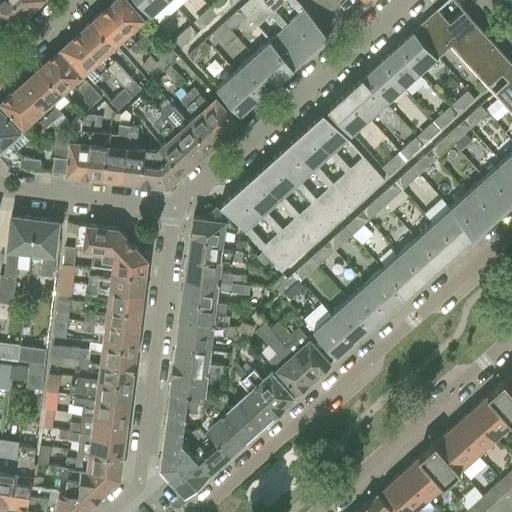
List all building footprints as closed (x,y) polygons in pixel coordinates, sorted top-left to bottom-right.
[(26,15),(11,0),(0,0),(0,23),(7,32),(26,15)] [(11,0),(26,15),(42,0),(11,0)] [(128,0),(113,0),(106,6),(143,48),(151,41),(137,26),(145,19),(128,0)] [(170,0),(137,0),(151,14),(159,24),(177,7),(170,0)] [(224,0),(215,0),(209,6),(216,14),(228,4),(224,0)] [(286,24),(274,10),(264,0),(246,0),(239,7),(247,15),(257,26),(269,14),(281,28),(269,39),(293,66),(310,51),(286,24)] [(286,24),(310,51),(328,35),(296,0),(264,0),(274,10),(285,0),(286,0),(297,13),(286,24)] [(445,0),(412,30),(436,57),(450,44),(463,33),(468,38),(480,27),(464,9),(449,22),(437,9),(447,0),(445,0)] [(106,6),(91,20),(114,46),(122,39),(136,54),(143,48),(106,6)] [(209,6),(197,17),(204,25),(216,14),(209,6)] [(234,11),(223,22),(230,30),(242,19),(234,11)] [(91,20),(77,33),(114,74),(124,85),(132,79),(121,67),(118,63),(108,52),(114,46),(91,20)] [(223,22),(211,32),(218,40),(230,30),(223,22)] [(511,63),(511,62),(480,27),(468,38),(463,33),(450,44),(488,85),(511,63)] [(184,28),(173,39),(180,47),(192,36),(184,28)] [(412,30),(395,45),(419,72),(436,57),(412,30)] [(77,33),(62,46),(75,61),(85,72),(91,79),(99,73),(106,81),(114,74),(77,33)] [(293,66),(269,39),(252,55),(276,82),(293,66)] [(198,44),(186,54),(194,62),(205,52),(198,44)] [(395,45),(378,60),(402,87),(419,72),(395,45)] [(171,48),(156,62),(162,69),(177,56),(171,48)] [(59,49),(39,67),(62,93),(73,83),(85,97),(84,98),(92,106),(102,97),(59,49)] [(276,82),(252,55),(234,71),(258,98),(276,82)] [(150,56),(142,63),(154,76),(162,69),(156,62),(150,56)] [(378,60),(361,75),(385,102),(402,87),(378,60)] [(187,84),(170,64),(168,66),(169,68),(166,70),(182,88),(187,84)] [(39,67),(20,84),(52,121),(62,112),(52,101),(62,93),(39,67)] [(240,114),(258,98),(234,71),(216,87),(240,114)] [(511,74),(509,78),(493,92),(511,112),(511,74)] [(361,75),(344,90),(369,117),(385,102),(361,75)] [(132,79),(124,85),(125,87),(133,96),(141,88),(132,78),(132,79)] [(52,121),(20,84),(1,101),(14,116),(24,127),(35,117),(44,128),(44,129),(53,139),(62,132),(52,121)] [(117,95),(110,101),(119,109),(125,103),(133,96),(125,87),(117,95)] [(194,87),(187,93),(224,134),(238,122),(214,95),(207,101),(194,87)] [(369,117),(344,90),(327,106),(351,133),(369,117)] [(466,90),(455,101),(462,109),(474,98),(466,90)] [(193,114),(186,120),(210,146),(224,134),(187,93),(180,99),(193,114)] [(479,104),(467,116),(474,123),(486,112),(479,104)] [(165,113),(160,117),(197,159),(210,146),(186,120),(173,105),(167,111),(165,113)] [(0,156),(10,167),(14,167),(38,170),(39,159),(24,158),(9,142),(21,131),(0,107),(0,156)] [(150,107),(144,113),(153,123),(152,124),(166,139),(159,145),(183,171),(197,159),(160,117),(150,107)] [(366,194),(384,179),(363,155),(351,166),(335,148),(347,137),(322,110),(305,126),(329,153),(345,171),(366,194)] [(444,110),(432,120),(440,128),(451,118),(444,110)] [(68,148),(65,173),(85,175),(90,130),(92,115),(88,114),(80,120),(81,129),(80,140),(67,138),(67,142),(68,142),(68,148)] [(90,130),(85,175),(103,177),(107,145),(107,143),(109,133),(100,132),(100,131),(101,116),(92,115),(90,130)] [(432,120),(421,131),(428,139),(440,128),(432,120)] [(107,145),(103,177),(122,179),(127,137),(127,134),(128,126),(128,125),(119,123),(118,124),(117,134),(109,133),(107,143),(107,145)] [(458,124),(445,135),(452,143),(465,131),(458,124)] [(127,137),(122,179),(141,182),(145,149),(147,150),(146,147),(138,146),(136,146),(135,146),(136,135),(137,126),(128,125),(128,126),(127,134),(127,137)] [(366,194),(345,171),(334,181),(318,163),(329,153),(305,126),(288,141),(312,168),(328,186),(349,209),(366,194)] [(445,135),(434,145),(441,153),(452,143),(445,135)] [(410,140),(399,151),(406,159),(417,148),(410,140)] [(271,156),(295,183),(311,201),(332,225),(349,209),(328,186),(317,196),(301,178),(312,168),(288,141),(271,156)] [(145,149),(141,182),(168,185),(183,171),(159,145),(155,148),(146,147),(147,150),(145,149)] [(52,172),(65,173),(68,148),(55,147),(52,172)] [(511,150),(500,161),(511,174),(511,150)] [(423,155),(411,165),(418,173),(430,163),(423,155)] [(294,217),(315,240),(332,225),(311,201),(300,212),(284,194),(295,183),(271,156),(254,172),(278,199),(294,217)] [(393,156),(381,167),(388,175),(400,164),(393,156)] [(511,174),(500,161),(483,176),(507,203),(511,198),(511,174)] [(411,165),(400,176),(407,184),(418,173),(411,165)] [(315,240),(294,217),(283,227),(267,209),(278,199),(254,172),(237,187),(261,214),(277,232),(298,255),(315,240)] [(483,176),(466,192),(490,219),(507,203),(483,176)] [(390,185),(378,196),(385,204),(397,193),(390,185)] [(298,255),(277,232),(265,243),(249,225),(261,214),(237,187),(219,203),(243,230),(262,251),(274,264),(280,271),(298,255)] [(466,192),(449,207),(473,234),(490,219),(466,192)] [(378,196),(366,206),(373,214),(385,204),(378,196)] [(193,215),(190,235),(223,239),(224,228),(235,230),(237,228),(217,206),(204,217),(193,215)] [(449,207),(432,222),(456,249),(473,234),(449,207)] [(0,273),(0,301),(13,303),(16,268),(28,269),(30,253),(34,218),(10,215),(8,234),(6,249),(3,274),(0,273)] [(355,216),(344,226),(351,234),(363,224),(355,216)] [(59,220),(34,218),(30,253),(41,254),(39,274),(52,276),(59,220)] [(432,222),(415,237),(439,264),(456,249),(432,222)] [(142,254),(118,228),(78,223),(75,245),(93,248),(142,254)] [(344,226),(332,237),(339,244),(351,234),(344,226)] [(190,235),(188,254),(220,258),(223,259),(231,260),(232,251),(222,249),(223,239),(190,235)] [(415,237),(398,253),(422,279),(439,264),(415,237)] [(62,263),(73,265),(75,245),(65,244),(64,254),(62,263)] [(322,246),(310,257),(317,265),(329,254),(322,246)] [(93,248),(92,258),(112,260),(111,268),(145,273),(147,259),(142,254),(93,248)] [(232,251),(231,260),(241,261),(242,252),(232,251)] [(262,251),(256,256),(265,266),(270,267),(274,264),(262,251)] [(398,253),(381,268),(405,295),(422,279),(398,253)] [(188,254),(185,277),(231,282),(232,274),(232,273),(221,272),(223,259),(188,254)] [(310,257),(298,267),(305,275),(317,265),(310,257)] [(61,263),(59,280),(71,282),(73,265),(62,263),(61,263)] [(89,276),(88,284),(94,285),(96,285),(143,291),(145,273),(111,268),(111,269),(110,278),(95,277),(89,276)] [(381,268),(364,283),(388,310),(405,295),(381,268)] [(232,274),(231,282),(244,284),(245,276),(232,274)] [(283,274),(269,287),(272,291),(276,287),(287,277),(283,274)] [(185,277),(182,298),(217,302),(219,290),(248,293),(249,284),(244,284),(231,282),(185,277)] [(287,277),(276,287),(283,295),(295,284),(288,277),(287,277)] [(71,282),(59,280),(57,294),(69,296),(71,282)] [(364,283),(347,298),(371,325),(388,310),(364,283)] [(88,284),(87,294),(93,294),(107,296),(106,304),(141,308),(143,291),(96,285),(94,285),(88,284)] [(182,298),(179,320),(222,326),(224,315),(224,314),(225,303),(217,302),(182,298)] [(347,298),(330,313),(354,340),(371,325),(347,298)] [(57,299),(55,316),(67,318),(70,300),(57,299)] [(85,312),(84,320),(138,327),(141,308),(106,304),(105,315),(85,312)] [(330,313),(313,329),(337,356),(354,340),(330,313)] [(67,318),(55,316),(52,334),(65,336),(67,318)] [(277,319),(269,327),(314,377),(330,362),(302,331),(298,326),(290,333),(277,319)] [(103,333),(102,341),(136,346),(138,327),(84,320),(82,331),(103,333)] [(179,320),(176,345),(210,349),(213,332),(224,334),(225,326),(222,326),(179,320)] [(262,352),(286,379),(287,380),(297,392),(314,377),(269,327),(264,322),(256,329),(269,344),(262,352)] [(0,340),(0,356),(18,359),(20,344),(20,343),(0,340)] [(80,349),(79,357),(134,364),(136,346),(102,341),(100,351),(80,349)] [(18,359),(18,360),(29,361),(44,363),(46,348),(20,344),(18,359)] [(52,345),(51,354),(79,357),(80,349),(52,345)] [(176,345),(173,368),(220,374),(221,365),(209,364),(210,349),(176,345)] [(51,354),(50,364),(78,367),(79,357),(51,354)] [(98,370),(97,377),(131,381),(134,364),(79,357),(78,367),(98,370)] [(234,360),(232,368),(241,379),(247,374),(234,360)] [(26,380),(25,386),(42,388),(44,363),(29,361),(28,368),(26,380)] [(0,386),(7,388),(9,377),(10,365),(0,363),(0,386)] [(10,365),(9,377),(26,380),(28,368),(10,365)] [(173,368),(171,388),(205,393),(207,380),(218,382),(220,374),(173,368)] [(254,368),(247,374),(278,409),(295,394),(271,368),(261,377),(254,368)] [(511,371),(503,380),(511,389),(511,371)] [(47,372),(45,389),(55,390),(57,374),(47,372)] [(248,388),(238,397),(262,424),(278,409),(247,374),(241,379),(240,380),(248,388)] [(71,384),(70,392),(74,393),(129,400),(131,381),(97,377),(97,378),(76,376),(75,385),(71,384)] [(511,389),(503,380),(487,393),(511,420),(511,389)] [(171,388),(166,427),(183,429),(186,407),(196,409),(198,393),(205,394),(205,393),(171,388)] [(45,389),(42,407),(52,409),(55,390),(45,389)] [(74,393),(73,403),(83,404),(82,412),(127,418),(129,400),(74,393)] [(511,420),(487,393),(470,409),(495,437),(511,421),(511,420)] [(220,397),(214,403),(246,438),(262,424),(238,397),(229,406),(220,397)] [(205,427),(217,440),(229,453),(246,438),(214,403),(207,409),(216,418),(205,427)] [(52,409),(42,407),(40,425),(50,426),(52,409)] [(470,409),(452,425),(477,453),(495,437),(470,409)] [(70,421),(69,429),(70,429),(125,436),(127,418),(82,412),(81,422),(71,421),(70,421)] [(166,427),(161,466),(170,476),(195,454),(194,452),(195,451),(196,446),(209,434),(201,425),(195,430),(183,429),(166,427)] [(452,425),(434,441),(459,469),(477,453),(452,425)] [(60,428),(59,438),(69,439),(70,429),(69,429),(60,428)] [(69,439),(69,440),(78,441),(77,449),(122,454),(125,436),(70,429),(69,439)] [(195,454),(170,476),(184,493),(229,453),(217,440),(216,441),(209,434),(196,446),(195,451),(194,452),(195,454)] [(0,439),(0,441),(0,502),(9,504),(18,444),(18,442),(0,439)] [(434,441),(419,455),(444,483),(459,469),(434,441)] [(18,444),(9,504),(27,507),(31,484),(32,475),(35,447),(18,444)] [(39,445),(37,463),(47,464),(49,446),(39,445)] [(66,458),(65,466),(120,473),(122,454),(77,449),(76,458),(76,459),(66,458)] [(419,455),(401,471),(426,499),(444,483),(419,455)] [(53,464),(51,476),(66,478),(65,487),(66,488),(69,488),(101,493),(120,476),(120,473),(65,466),(53,464)] [(401,471),(382,488),(404,511),(411,511),(426,499),(401,471)] [(32,475),(31,484),(40,485),(41,476),(32,475)] [(497,493),(506,485),(500,479),(491,487),(497,493)] [(31,484),(27,507),(59,511),(80,511),(101,493),(66,488),(61,488),(57,487),(40,485),(31,484)] [(396,511),(378,491),(360,508),(363,511),(396,511)] [(473,503),(479,509),(488,501),(482,495),(473,503)]
